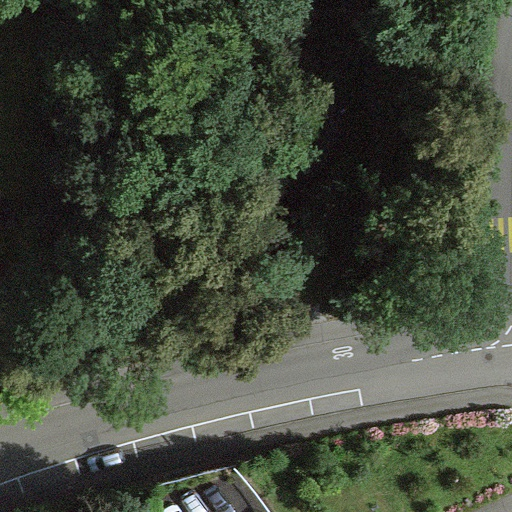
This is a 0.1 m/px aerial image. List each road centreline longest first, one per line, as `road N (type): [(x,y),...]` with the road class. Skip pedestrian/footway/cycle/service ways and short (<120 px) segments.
road 1 (residential): [(0,453),(113,413),(316,369),(511,343)]
road 2 (track): [(316,369),(314,301),(366,206),(383,125),(357,0)]
